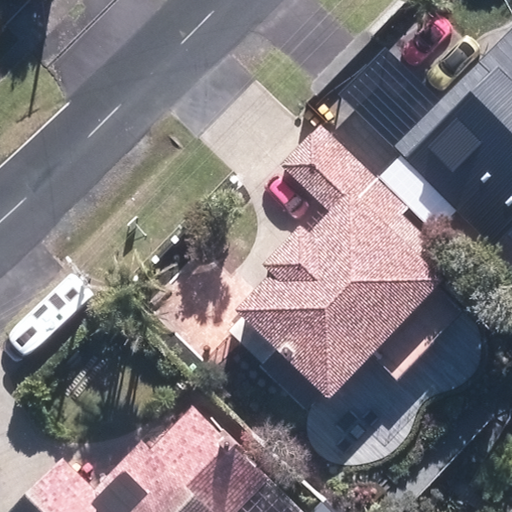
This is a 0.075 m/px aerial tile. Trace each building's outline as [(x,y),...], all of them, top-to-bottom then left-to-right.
[(433,73),(484,26),(462,2),(411,50),(433,73)] [(395,157),(454,213),(493,250),(511,230),(511,38),(511,39),(489,64),(480,55),(388,149),(395,157)] [(400,216),(405,212),(320,129),(280,170),(325,215),(301,240),(295,233),(256,273),(260,277),(227,312),(323,404),(368,358),(393,382),(448,322),(425,299),(455,269),(400,216)] [(395,157),(374,180),(431,237),(454,213),(395,157)] [(233,511),(265,480),(189,408),(147,453),(139,445),(94,493),(59,460),(10,511),(233,511)]
